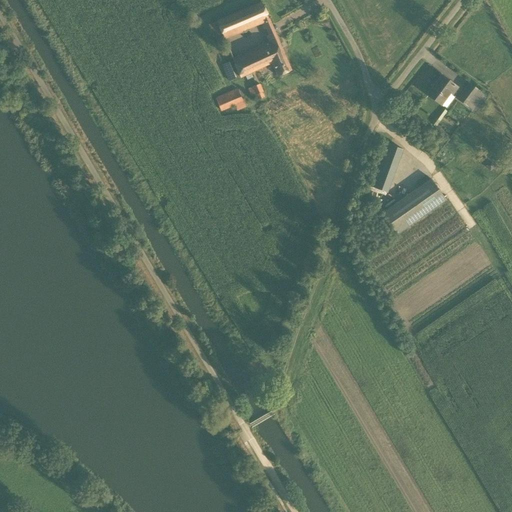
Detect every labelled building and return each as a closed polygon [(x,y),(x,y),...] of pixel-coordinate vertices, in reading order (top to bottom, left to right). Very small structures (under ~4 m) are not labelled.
[(262,2),(217,21),(225,39),(261,24),(263,30),(266,29),(268,35),(266,36),(269,42),(247,52),(248,53),(242,56),(241,54),(233,58),(241,77),(272,65),(277,76),(291,70),(262,2)] [(441,104),(448,95),(449,94),(451,95),(456,88),(442,75),(434,85),(427,94),(443,107),(444,106),(441,104)] [(261,84),(248,89),(251,97),(256,95),(258,100),(263,98),(262,93),(264,92),(261,84)] [(470,109),(482,95),(468,85),(457,99),(470,109)] [(245,108),(242,102),(237,89),(217,97),(222,110),(235,105),(238,111),(245,108)] [(387,192),(399,159),(402,149),(385,143),(369,186),(387,192)] [(382,213),(397,234),(446,200),(431,179),(382,213)]
